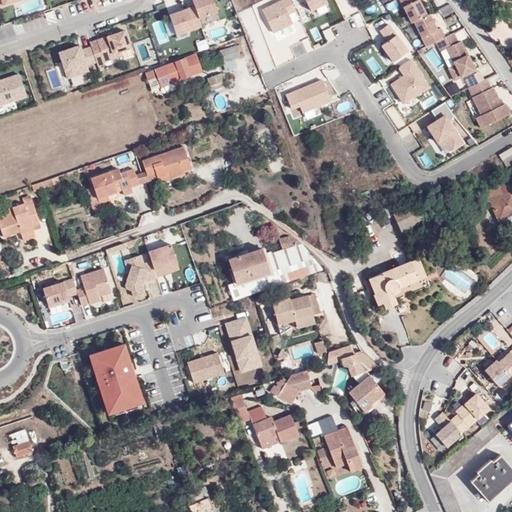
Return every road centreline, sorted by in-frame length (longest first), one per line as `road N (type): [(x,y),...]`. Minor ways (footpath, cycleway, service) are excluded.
road 1 (residential): [(75,256),(235,196),(327,258),(349,321),(373,359),(414,383)]
road 2 (residential): [(511,136),(428,181),(411,169),(338,57),(272,81)]
road 3 (unknown): [(322,255),(323,212),(268,74)]
road 4 (residential): [(26,345),(185,296)]
road 5 (residential): [(0,52),(141,0)]
road 6 (residential): [(414,383),(431,348),(511,277)]
road 7 (residential): [(436,511),(412,449),(414,383)]
